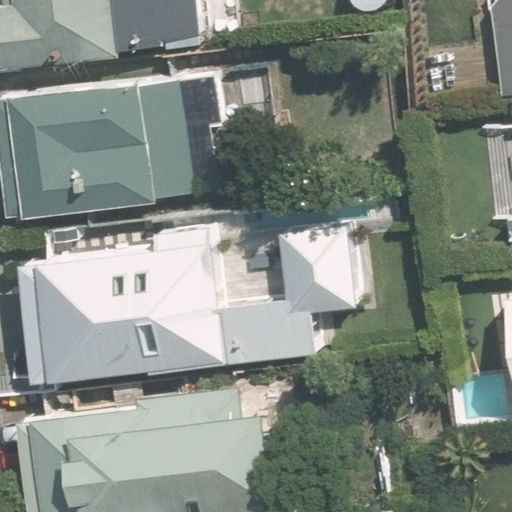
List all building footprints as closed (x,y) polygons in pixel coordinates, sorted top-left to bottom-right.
[(0,0),(0,59),(213,31),(208,0),(0,0)] [(463,9),(462,0),(429,0),(431,13),(463,9)] [(16,90),(32,203),(200,180),(184,67),(16,90)] [(290,221),(296,289),(229,295),(235,354),(320,346),(317,303),(367,298),(360,214),(290,221)] [(50,244),(61,365),(231,350),(220,229),(50,244)] [(246,383),(46,406),(58,511),(224,511),(282,505),(281,492),(290,490),(279,400),(248,404),(246,383)]
